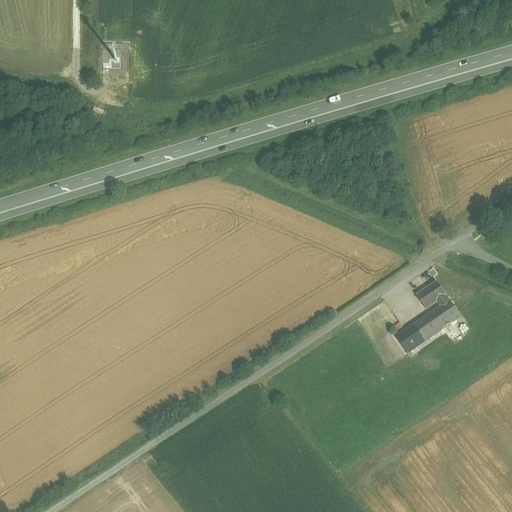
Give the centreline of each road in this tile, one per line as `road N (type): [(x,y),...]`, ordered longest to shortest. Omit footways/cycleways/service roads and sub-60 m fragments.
road 1 (unclassified): [(49,511),(447,245),(511,272)]
road 2 (trunk): [(511,57),(0,209)]
